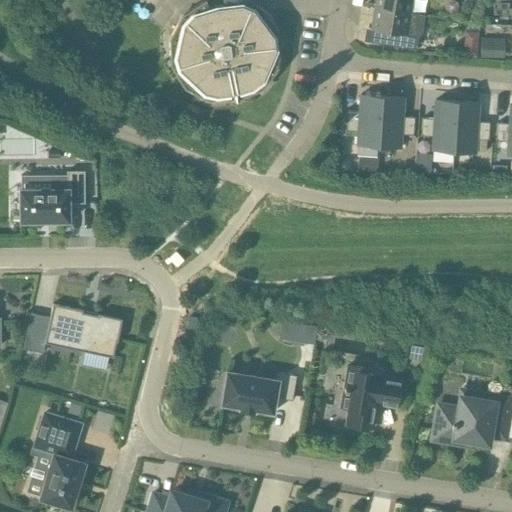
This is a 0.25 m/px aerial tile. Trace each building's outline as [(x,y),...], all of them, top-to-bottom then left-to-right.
[(251,0),(223,0),(225,4),(215,5),(209,7),(206,0),(205,0),(189,10),(179,21),(170,38),(171,65),(185,88),(209,101),(237,100),(262,90),(279,68),(282,42),(272,16),(251,0)] [(377,0),(376,7),(410,13),(411,0),(377,0)] [(410,13),(376,7),(373,29),(384,31),(382,43),(417,49),(419,38),(422,33),(425,16),(409,14),(410,13)] [(462,56),(502,55),(502,37),(479,38),(479,29),(462,29),(462,56)] [(358,145),(379,146),(383,96),(361,95),(360,113),(348,113),(346,130),(359,131),(358,145)] [(383,96),(379,146),(401,148),(402,134),(414,135),(415,117),(403,116),(404,97),(383,96)] [(433,150),(454,151),(458,101),(436,100),(435,118),(423,118),(421,135),(434,136),(433,150)] [(479,102),(458,101),(454,151),(476,153),(477,139),(489,140),(490,122),(478,121),(479,102)] [(508,155),(511,154),(511,104),(510,123),(498,122),(496,140),(509,141),(508,155)] [(493,165),(492,174),(505,175),(505,166),(493,165)] [(21,221),(69,221),(69,207),(85,207),(85,175),(67,175),(67,189),(21,189),(21,221)] [(31,313),(23,348),(43,353),(45,343),(84,351),(81,365),(105,370),(108,356),(113,357),(116,342),(117,342),(122,319),(98,313),(98,316),(83,312),(83,310),(53,304),(50,317),(31,313)] [(276,338),(313,340),(313,322),(277,320),(276,338)] [(369,368),(349,365),(345,387),(344,387),(344,390),(342,407),(349,408),(347,425),(371,429),(374,410),(372,410),(374,403),(397,406),(401,381),(380,377),(380,374),(368,372),(369,368)] [(241,407),(240,409),(254,411),(254,409),(271,412),(273,412),(274,410),(273,410),(276,395),(284,396),(283,398),(292,400),(296,375),(276,372),(274,380),(229,372),(227,371),(226,374),(227,374),(222,401),(221,404),(224,404),(241,407)] [(511,398),(495,396),(494,401),(460,396),(458,408),(438,404),(432,439),(454,443),(454,438),(488,444),(490,436),(505,438),(511,398)] [(38,434),(44,436),(39,452),(53,456),(40,498),(71,508),(85,463),(82,462),(70,459),(81,424),(45,413),(38,434)] [(204,500),(184,494),(171,490),(170,495),(169,498),(154,494),(147,511),(223,511),(226,502),(205,496),(204,500)]
